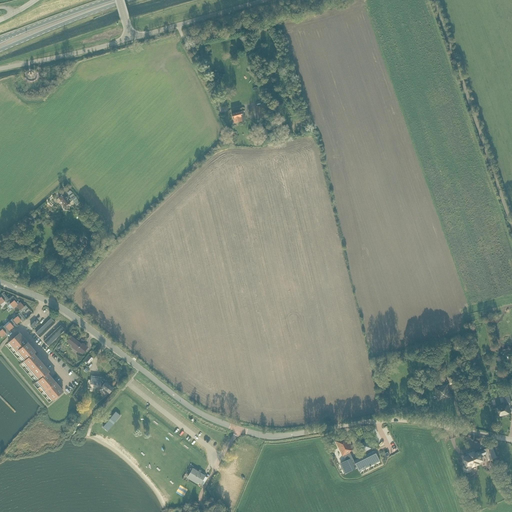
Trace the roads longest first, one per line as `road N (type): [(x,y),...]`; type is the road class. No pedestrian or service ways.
road 1 (tertiary): [(238,429),(181,401),(50,301),(0,282)]
road 2 (tertiary): [(511,440),(384,419),(275,436),(238,429)]
road 3 (unclassified): [(511,225),(434,0)]
road 4 (unclassified): [(130,38),(265,0)]
road 5 (primary): [(0,50),(125,0)]
road 6 (unclassified): [(0,68),(130,38)]
